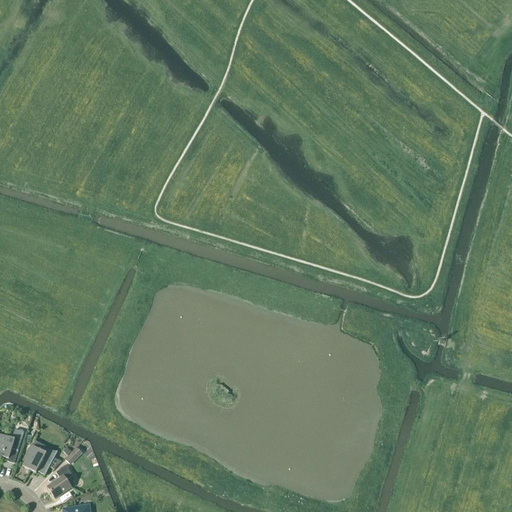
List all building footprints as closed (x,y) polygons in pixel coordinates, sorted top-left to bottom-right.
[(22,440),(26,427),(19,425),(17,431),(15,431),(12,440),(0,436),(0,457),(8,460),(7,462),(14,465),(22,440)] [(45,454),(33,448),(23,468),(36,475),(37,473),(45,477),(49,468),(54,471),(62,463),(54,459),(58,453),(57,453),(47,451),(45,454)] [(71,452),(66,448),(63,452),(67,456),(71,452)] [(71,467),(77,460),(71,455),(65,461),(71,467)] [(55,500),(71,489),(66,482),(73,477),(66,467),(56,474),(60,480),(47,488),(55,500)]
